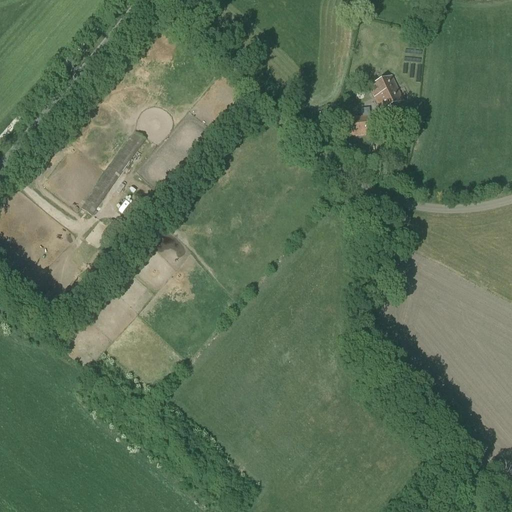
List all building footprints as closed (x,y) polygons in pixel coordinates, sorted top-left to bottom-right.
[(370,88),(381,111),(402,102),(391,78),(370,88)] [(370,115),(351,117),(352,138),(372,135),(370,115)] [(144,141),(134,134),(81,209),(92,217),(144,141)] [(132,220),(139,226),(149,214),(141,208),(132,220)] [(112,241),(117,246),(124,238),(119,233),(112,241)]
